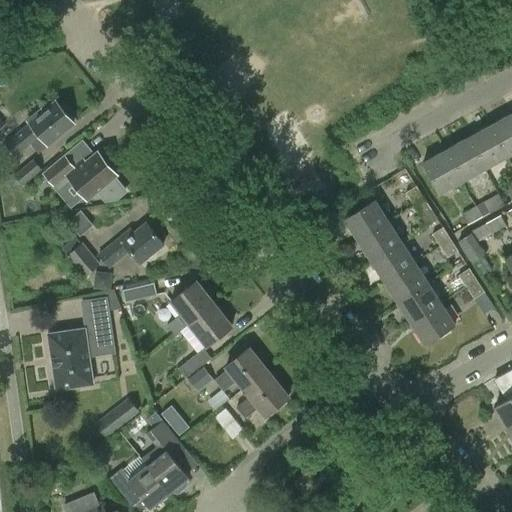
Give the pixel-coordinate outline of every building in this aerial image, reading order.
[(31,123),(25,128),(6,144),(16,156),(35,141),(41,149),(47,144),(48,145),(73,123),(56,102),(45,111),(43,108),(29,120),(31,123)] [(511,153),(511,113),(491,125),(508,155),(511,153)] [(508,155),(491,125),(469,138),(485,168),(508,155)] [(447,150),(463,180),(485,168),(469,138),(447,150)] [(463,180),(447,150),(424,163),(440,193),(463,180)] [(127,191),(115,176),(117,175),(114,172),(117,166),(116,160),(112,154),(106,153),(99,154),(98,152),(86,162),(83,159),(74,167),(65,157),(44,174),(57,190),(70,179),(87,200),(96,192),(104,202),(117,200),(127,191)] [(23,185),(41,169),(34,160),(15,175),(23,185)] [(406,193),(413,204),(423,198),(416,186),(406,193)] [(490,213),(505,204),(499,194),(484,202),(490,213)] [(421,216),(431,210),(423,198),(413,204),(421,216)] [(344,219),(358,240),(389,220),(375,199),(344,219)] [(468,224),(483,217),(477,206),(462,214),(468,224)] [(81,210),(69,224),(82,235),(94,221),(81,210)] [(492,234),(506,226),(501,215),(486,223),(492,234)] [(372,261),(402,241),(389,220),(358,240),(372,261)] [(145,222),(133,233),(129,228),(99,254),(110,267),(129,251),(140,264),(164,245),(145,222)] [(432,234),(440,246),(450,239),(443,228),(432,234)] [(473,262),(485,255),(471,234),(460,241),(473,262)] [(62,248),(68,255),(66,256),(84,278),(100,264),(82,242),(81,243),(76,236),(62,248)] [(450,239),(440,246),(447,258),(458,251),(450,239)] [(372,261),(385,281),(415,262),(402,241),(372,261)] [(398,302),(429,282),(415,262),(385,281),(398,302)] [(459,275),(467,287),(477,281),(469,270),(459,275)] [(175,335),(189,324),(213,304),(195,281),(170,301),(181,314),(167,325),(175,335)] [(477,281),(467,287),(474,298),(484,292),(477,281)] [(398,302),(412,323),(442,303),(429,282),(398,302)] [(122,290),(125,301),(156,294),(154,283),(122,290)] [(426,344),(456,325),(442,303),(412,323),(426,344)] [(232,327),(213,304),(189,324),(207,347),(232,327)] [(91,345),(113,342),(110,326),(85,330),(85,328),(48,334),(51,356),(50,356),(52,367),(53,367),(56,390),(93,384),(88,349),(91,345)] [(186,378),(211,358),(203,348),(179,368),(186,378)] [(237,380),(243,388),(266,370),(263,366),(267,363),(257,351),(253,354),(249,349),(226,367),(228,370),(216,380),(225,391),(237,380)] [(205,363),(214,376),(223,370),(213,357),(205,363)] [(198,391),(213,379),(204,367),(188,379),(198,391)] [(266,416),(289,397),(266,370),(243,388),(251,397),(238,407),(246,418),(259,407),(266,416)] [(511,397),(495,408),(507,429),(511,426),(511,397)] [(128,400),(97,424),(105,436),(137,411),(128,400)] [(232,437),(244,429),(229,406),(217,413),(232,437)] [(148,466),(170,494),(173,492),(175,494),(179,495),(188,487),(188,483),(186,481),(189,478),(178,464),(188,456),(183,450),(184,448),(155,412),(146,419),(153,427),(146,433),(157,446),(142,458),(148,466)] [(170,494),(148,466),(131,480),(122,468),(110,478),(130,503),(140,494),(152,509),(170,494)] [(303,493),(318,481),(309,469),(294,481),(303,493)] [(103,511),(101,505),(100,505),(94,492),(63,505),(65,511),(103,511)]
